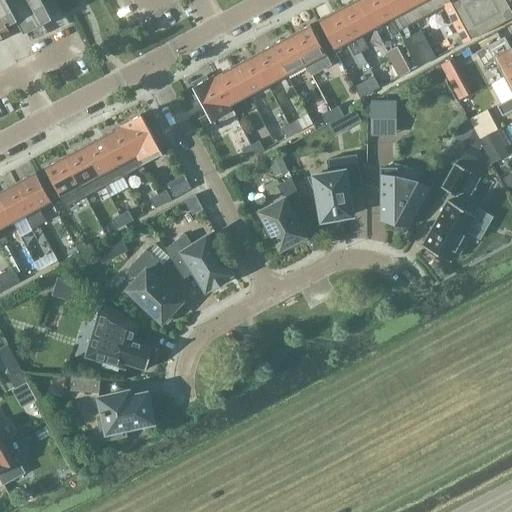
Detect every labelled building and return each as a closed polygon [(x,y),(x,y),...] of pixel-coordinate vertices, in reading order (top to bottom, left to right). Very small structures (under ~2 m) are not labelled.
[(0,0),(0,37),(2,36),(0,31),(0,28),(16,20),(23,34),(43,23),(44,24),(53,19),(46,7),(45,7),(41,0),(0,0)] [(357,44),(361,51),(369,48),(364,40),(362,35),(374,28),(369,20),(358,0),(354,0),(339,9),(357,44)] [(358,0),(369,20),(374,28),(386,22),(393,35),(399,32),(381,0),(358,0)] [(511,0),(381,0),(399,32),(445,7),(464,42),(511,16),(511,0)] [(357,44),(339,9),(318,20),(329,41),(334,50),(347,42),(350,47),(354,55),(361,51),(357,44)] [(290,35),(306,64),(311,74),(330,63),(310,24),(290,35)] [(435,58),(421,30),(403,40),(417,67),(417,68),(435,58)] [(287,75),(306,64),(290,35),(271,45),(287,75)] [(504,78),(511,73),(511,45),(509,48),(504,37),(487,46),(504,78)] [(268,85),(287,75),(271,45),(252,55),(268,85)] [(249,95),(268,85),(252,55),(233,65),(249,95)] [(452,58),(440,65),(450,82),(461,76),(452,58)] [(230,105),(249,95),(233,65),(214,75),(230,105)] [(511,73),(504,78),(511,93),(511,97),(497,105),(502,115),(511,110),(511,73)] [(235,115),(230,105),(214,75),(206,79),(205,76),(192,83),(215,126),(216,126),(216,125),(235,115)] [(321,114),(323,118),(326,123),(345,113),(339,104),(321,114)] [(371,106),(371,122),(395,122),(395,106),(371,106)] [(483,112),(469,119),(479,139),(494,131),(483,112)] [(120,126),(120,127),(141,165),(160,155),(161,156),(162,156),(140,115),(120,126)] [(285,138),(301,129),(296,120),(280,129),(285,138)] [(122,175),(141,165),(120,127),(101,137),(122,175)] [(103,186),(122,175),(101,137),(82,147),(103,186)] [(258,141),(242,149),(247,159),(264,150),(258,141)] [(85,196),(103,186),(82,147),(64,157),(85,196)] [(329,174),(308,178),(315,191),(316,191),(321,221),(324,220),(325,223),(339,221),(338,218),(351,215),(347,190),(361,187),(356,156),(326,161),(329,174)] [(65,206),(85,196),(64,157),(44,167),(65,206)] [(456,196),(460,188),(468,175),(470,171),(455,163),(441,188),(456,196)] [(416,182),(396,177),(396,170),(381,170),(380,219),(409,227),(432,183),(419,176),(416,182)] [(16,182),(39,225),(45,221),(39,208),(51,202),(35,172),(16,182)] [(302,204),(291,177),(267,190),(274,204),(259,212),(279,250),(292,244),(293,246),(303,241),(302,238),(305,237),(291,210),(302,204)] [(31,229),(39,225),(16,182),(0,190),(0,199),(13,222),(24,216),(31,229)] [(166,190),(150,199),(155,208),(171,200),(166,190)] [(1,229),(13,222),(0,199),(0,244),(0,245),(8,241),(1,229)] [(467,238),(463,236),(474,217),(475,216),(448,200),(422,246),(449,261),(455,251),(459,253),(467,238)] [(128,211),(112,220),(117,229),(133,220),(128,211)] [(231,274),(206,236),(193,245),(186,235),(164,249),(181,275),(191,268),(205,291),(211,286),(213,288),(226,280),(225,278),(231,274)] [(94,250),(102,264),(128,251),(120,236),(94,250)] [(84,242),(75,247),(80,256),(89,251),(84,242)] [(126,289),(162,322),(164,320),(167,323),(176,314),(172,311),(181,302),(155,277),(165,266),(146,249),(128,269),(137,278),(126,289)] [(4,271),(12,285),(20,281),(12,267),(4,271)] [(0,282),(4,289),(12,285),(4,271),(0,273),(0,282)] [(57,277),(51,295),(74,302),(79,283),(57,277)] [(83,358),(97,362),(96,364),(117,371),(118,367),(124,369),(126,364),(145,370),(147,365),(150,366),(154,354),(151,353),(152,348),(133,342),(138,325),(102,304),(91,338),(90,338),(83,358)] [(72,377),(71,390),(98,392),(99,379),(72,377)] [(127,393),(100,399),(102,411),(100,412),(101,416),(103,415),(104,420),(98,422),(103,441),(125,435),(123,428),(152,422),(151,418),(155,417),(150,398),(146,398),(145,394),(129,398),(127,393)] [(3,444),(0,445),(0,478),(3,484),(24,473),(17,460),(13,462),(3,444)]
